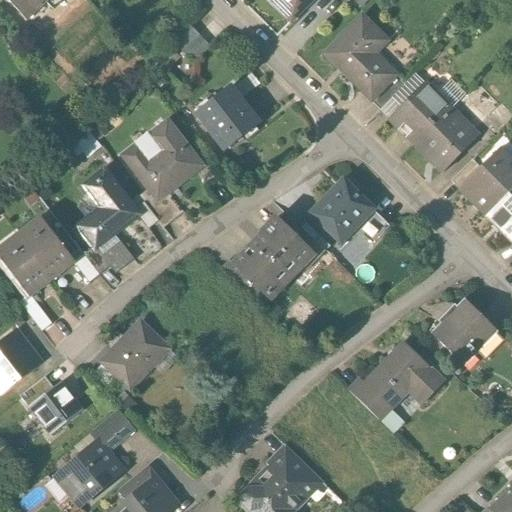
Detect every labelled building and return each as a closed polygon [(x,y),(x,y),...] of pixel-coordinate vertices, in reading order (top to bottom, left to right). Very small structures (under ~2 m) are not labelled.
[(8,0),(25,16),(41,0),(8,0)] [(267,0),(288,21),(309,0),(267,0)] [(387,38),(359,10),(358,12),(321,49),(369,98),(390,77),(394,73),(373,52),(387,38)] [(183,50),(199,35),(190,25),(173,40),(183,50)] [(193,61),(210,45),(199,35),(183,50),(193,61)] [(179,57),(171,48),(159,60),(167,69),(179,57)] [(258,83),(251,74),(233,87),(240,97),(258,83)] [(392,96),(399,103),(420,81),(413,74),(400,87),(392,96)] [(390,77),(369,98),(380,108),(392,96),(400,87),(390,77)] [(448,109),(420,81),(399,103),(386,114),(414,143),(448,109)] [(233,87),(231,84),(197,110),(225,148),(259,122),(240,97),(233,87)] [(476,138),(448,109),(414,143),(442,172),(465,149),(476,138)] [(199,167),(165,120),(120,153),(148,190),(155,200),(166,191),(199,167)] [(465,149),(474,158),(498,133),(490,124),(476,138),(465,149)] [(77,140),(86,155),(101,147),(93,132),(77,140)] [(459,187),(485,212),(511,185),(511,171),(505,165),(511,159),(499,147),(479,167),(459,187)] [(453,180),(459,187),(479,167),(472,160),(453,180)] [(133,210),(100,167),(79,183),(96,204),(71,223),(90,248),(92,247),(110,233),(135,213),(133,210)] [(374,205),(344,176),(310,211),(339,240),(374,205)] [(511,185),(485,212),(511,239),(511,185)] [(138,197),(143,203),(157,223),(162,229),(182,214),(166,191),(155,200),(148,190),(138,197)] [(135,213),(148,230),(157,223),(143,203),(133,210),(135,213)] [(309,218),(294,204),(287,212),(301,226),(309,218)] [(73,261),(39,216),(16,234),(50,278),(71,262),(73,261)] [(312,255),(276,222),(236,266),(253,282),(272,299),(312,255)] [(92,247),(108,269),(114,275),(132,261),(110,233),(92,247)] [(50,278),(16,234),(0,246),(0,258),(28,295),(50,278)] [(81,255),(98,277),(108,269),(92,247),(90,248),(81,255)] [(73,261),(71,262),(88,284),(98,277),(81,255),(73,261)] [(253,282),(236,266),(230,260),(222,268),(245,290),(253,282)] [(52,328),(28,295),(19,302),(43,334),(52,328)] [(497,328),(467,301),(434,337),(463,364),(497,328)] [(169,349),(143,323),(102,363),(120,381),(129,389),(169,349)] [(17,331),(0,343),(0,393),(1,395),(42,365),(17,331)] [(445,382),(403,344),(366,384),(393,408),(408,391),(424,405),(445,382)] [(120,381),(102,363),(93,373),(110,390),(120,381)] [(30,409),(55,391),(46,380),(22,398),(30,409)] [(393,408),(366,384),(362,380),(350,394),(381,421),(393,408)] [(55,391),(30,409),(51,437),(83,411),(62,385),(55,391)] [(97,439),(108,452),(134,429),(127,420),(119,411),(92,433),(97,439)] [(108,452),(97,439),(55,476),(82,507),(124,471),(108,452)] [(298,511),(324,485),(286,448),(249,484),(245,486),(241,491),(239,497),(240,503),(250,511),(298,511)] [(125,500),(154,476),(147,467),(118,491),(125,500)] [(169,511),(178,504),(154,476),(125,500),(110,511),(169,511)] [(511,511),(511,490),(493,510),(495,511),(511,511)]
